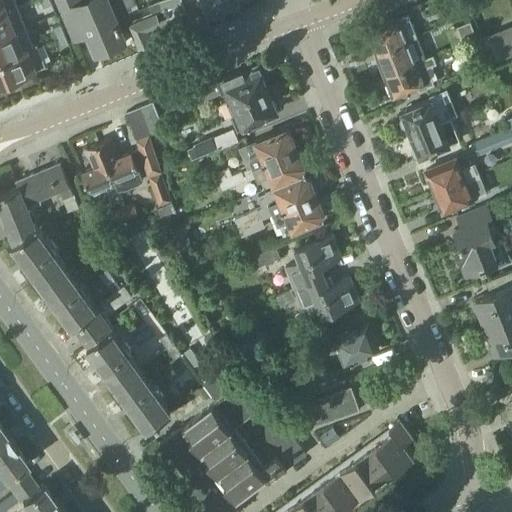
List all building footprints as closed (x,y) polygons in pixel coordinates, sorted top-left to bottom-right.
[(0,0),(0,12),(17,6),(14,0),(0,0)] [(83,24),(96,55),(97,54),(96,52),(123,40),(124,43),(125,42),(119,28),(120,28),(117,20),(116,21),(107,0),(85,0),(80,2),(79,0),(57,0),(70,29),(83,24)] [(129,6),(137,3),(135,0),(116,0),(127,25),(135,21),(129,6)] [(167,9),(187,0),(160,0),(149,5),(153,14),(167,9)] [(187,0),(172,6),(176,15),(177,14),(179,13),(184,11),(186,11),(186,12),(188,16),(191,24),(191,25),(208,18),(239,6),(239,2),(237,0),(187,0)] [(449,22),(472,12),(467,0),(443,10),(449,22)] [(0,36),(25,26),(17,6),(0,12),(0,36)] [(375,53),(406,40),(417,35),(408,13),(366,30),(375,53)] [(137,47),(151,42),(141,19),(128,25),(137,47)] [(476,37),(470,21),(456,27),(463,43),(476,37)] [(64,34),(60,24),(52,27),(56,37),(64,34)] [(32,45),(25,26),(0,36),(0,59),(33,46),(32,45)] [(505,43),(511,40),(508,31),(501,34),(505,43)] [(68,43),(64,34),(56,37),(60,47),(68,43)] [(498,45),(505,43),(501,34),(494,36),(498,45)] [(406,40),(375,53),(384,75),(415,62),(422,59),(426,58),(417,35),(406,40)] [(491,48),(487,39),(486,35),(481,37),(487,50),(491,48)] [(491,48),(498,45),(494,36),(487,39),(491,48)] [(501,55),(508,52),(505,43),(498,45),(501,55)] [(36,44),(32,45),(33,46),(0,59),(0,84),(45,66),(36,44)] [(495,57),(501,55),(498,45),(491,48),(495,57)] [(496,61),(495,57),(491,48),(487,50),(492,63),(496,61)] [(415,62),(384,75),(393,97),(417,87),(418,91),(434,85),(427,67),(426,66),(435,63),(432,55),(426,58),(422,59),(415,62)] [(210,77),(197,83),(204,98),(223,90),(228,103),(272,85),(268,77),(264,78),(259,67),(243,74),(242,71),(215,83),(213,84),(210,77)] [(272,85),(228,103),(233,114),(231,115),(238,131),(265,120),(264,118),(278,112),(273,100),(278,99),(272,85)] [(403,112),(401,117),(403,121),(407,123),(411,133),(451,116),(451,117),(457,114),(446,87),(429,95),(430,99),(402,110),(403,112)] [(149,134),(162,129),(152,102),(126,112),(136,138),(137,139),(149,134)] [(451,116),(411,133),(415,142),(413,146),(415,150),(419,153),(420,155),(460,139),(451,117),(451,116)] [(479,154),(510,142),(505,128),(474,141),(479,154)] [(197,143),(187,147),(192,158),(201,154),(204,153),(219,148),(237,140),(233,129),(214,137),(197,143)] [(248,145),(239,149),(247,168),(244,169),(245,171),(255,167),(298,149),(292,135),(287,131),(286,129),(248,145)] [(136,138),(136,139),(148,175),(161,171),(149,134),(137,139),(136,138)] [(117,191),(142,180),(131,153),(119,158),(111,139),(99,144),(113,181),(117,191)] [(94,168),(82,173),(89,190),(92,189),(93,193),(106,188),(107,187),(109,194),(117,191),(113,181),(99,144),(86,149),(94,168)] [(255,167),(245,171),(248,180),(259,176),(264,187),(282,180),(288,177),(290,182),(302,177),(300,172),(303,171),(303,169),(304,165),(298,149),(255,167)] [(434,191),(479,173),(475,162),(460,168),(456,158),(426,170),(426,171),(426,175),(428,180),(431,182),(434,191)] [(26,204),(28,208),(41,203),(39,199),(59,191),(62,199),(73,195),(61,164),(16,182),(18,187),(26,205),(26,204)] [(228,167),(215,172),(219,182),(241,173),(242,173),(241,171),(231,175),(228,167)] [(161,171),(148,175),(152,190),(166,185),(161,171)] [(487,193),(483,182),(479,173),(434,191),(438,199),(437,203),(439,209),(442,209),(443,211),(487,193)] [(256,209),(234,218),(238,229),(262,219),(261,218),(274,213),(274,214),(317,195),(310,179),(306,177),(305,176),(302,177),(290,182),(288,177),(282,180),(264,187),(266,192),(258,195),(262,206),(256,209)] [(34,223),(28,208),(26,204),(26,205),(18,187),(0,194),(0,208),(13,242),(36,225),(34,223)] [(317,195),(274,214),(277,221),(279,221),(284,234),(323,218),(322,217),(324,212),(317,195)] [(492,215),(487,202),(456,215),(461,226),(454,229),(461,247),(455,249),(465,274),(491,263),(493,267),(510,260),(500,236),(494,238),(486,218),(492,215)] [(129,219),(138,215),(132,203),(124,206),(129,219)] [(116,225),(129,219),(124,206),(110,212),(116,225)] [(262,219),(238,229),(241,236),(264,226),(262,219)] [(166,231),(175,253),(192,245),(183,224),(166,231)] [(36,225),(13,242),(12,243),(43,284),(66,266),(36,225)] [(100,246),(96,234),(91,236),(88,237),(92,249),(100,246)] [(112,259),(128,250),(119,234),(103,243),(112,259)] [(296,288),(331,274),(327,264),(342,258),(333,234),(296,250),(300,261),(287,267),(296,288)] [(104,257),(100,246),(92,249),(97,260),(104,257)] [(257,267),(280,257),(276,246),(252,255),(257,267)] [(96,308),(96,307),(66,266),(43,284),(73,325),(76,323),(96,308)] [(511,270),(493,278),(497,289),(475,298),(485,325),(511,313),(511,270)] [(309,322),(323,317),(360,301),(351,278),(335,284),(331,274),(296,288),(309,322)] [(124,286),(117,291),(125,302),(132,297),(124,286)] [(291,290),(276,296),(281,306),(296,300),(291,290)] [(125,302),(117,291),(110,296),(118,307),(125,302)] [(118,307),(110,296),(103,301),(111,312),(118,307)] [(111,312),(103,301),(97,306),(104,317),(111,312)] [(89,343),(111,327),(106,321),(107,321),(107,320),(106,321),(103,318),(104,317),(97,306),(96,307),(96,308),(76,323),(85,336),(84,337),(89,343)] [(511,313),(485,325),(496,351),(511,344),(511,313)] [(377,342),(374,340),(368,325),(324,342),(329,354),(338,350),(344,364),(378,351),(379,347),(377,342)] [(111,327),(89,343),(87,344),(118,386),(141,368),(111,328),(112,327),(112,326),(111,327)] [(175,343),(167,333),(161,338),(168,348),(175,343)] [(182,354),(175,343),(168,348),(176,359),(182,354)] [(171,410),(141,368),(118,386),(148,427),(171,410)] [(219,369),(203,381),(217,401),(160,443),(211,511),(226,511),(241,501),(236,495),(252,483),(265,474),(269,480),(307,453),(280,416),(270,423),(264,415),(274,401),(258,390),(254,392),(245,380),(241,383),(234,374),(227,379),(219,369)] [(304,395),(336,383),(331,369),(299,381),(304,395)] [(342,399),(354,394),(351,387),(339,391),(342,399)] [(200,404),(207,398),(199,388),(192,393),(200,404)] [(344,403),(342,399),(339,391),(333,393),(337,405),(344,403)] [(200,404),(192,393),(185,399),(193,409),(200,404)] [(331,407),(337,405),(333,393),(327,395),(331,407)] [(345,407),(357,402),(354,394),(342,399),(344,403),(345,407)] [(325,409),(331,407),(327,395),(320,398),(325,409)] [(318,412),(325,409),(320,398),(314,400),(317,408),(318,412)] [(193,409),(185,399),(178,404),(186,414),(193,409)] [(305,412),(317,408),(314,400),(302,404),(305,412)] [(348,414),(360,410),(357,402),(345,407),(348,414)] [(348,414),(345,407),(344,403),(337,405),(342,417),(348,414)] [(186,414),(178,404),(172,408),(179,418),(180,419),(186,414)] [(335,419),(342,417),(337,405),(331,407),(335,419)] [(329,421),(335,419),(331,407),(325,409),(329,421)] [(320,416),(318,412),(317,408),(305,412),(308,420),(320,416)] [(322,424),(329,421),(325,409),(318,412),(320,416),(322,424)] [(311,428),(322,424),(320,416),(308,420),(311,428)] [(404,444),(413,438),(400,419),(390,427),(393,432),(389,435),(281,511),(335,511),(412,457),(404,444)] [(26,460),(0,424),(0,468),(4,475),(5,476),(21,464),(26,460)] [(21,498),(37,486),(29,475),(21,464),(5,476),(4,475),(2,477),(8,485),(10,488),(12,491),(19,501),(22,499),(21,498)] [(31,511),(63,511),(42,483),(37,486),(21,498),(22,499),(31,511)] [(10,507),(19,501),(12,491),(3,498),(10,507)] [(0,511),(3,511),(10,507),(3,498),(0,500),(0,511)]
